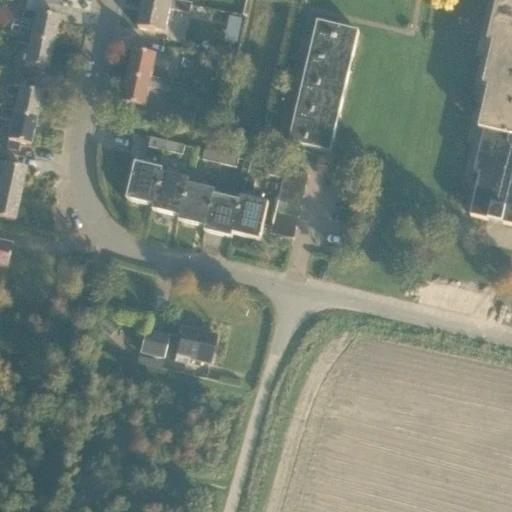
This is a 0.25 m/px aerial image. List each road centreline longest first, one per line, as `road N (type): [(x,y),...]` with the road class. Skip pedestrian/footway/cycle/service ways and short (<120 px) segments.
road 1 (residential): [(292,288),(124,248),(96,226),(80,183),(80,136),(110,0)]
road 2 (unclassified): [(229,511),(292,288)]
road 3 (residential): [(292,288),(511,341)]
